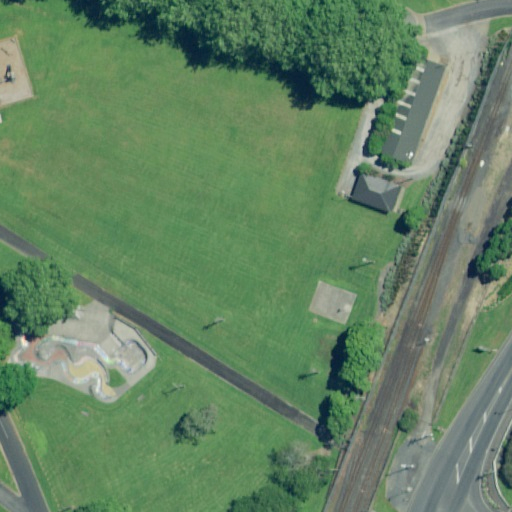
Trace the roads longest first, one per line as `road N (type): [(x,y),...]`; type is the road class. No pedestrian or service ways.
road 1 (track): [(441,506),(418,479),(417,445),(511,176)]
road 2 (unclassified): [(280,0),(398,28),(511,7)]
road 3 (secondary): [(441,506),(511,370)]
